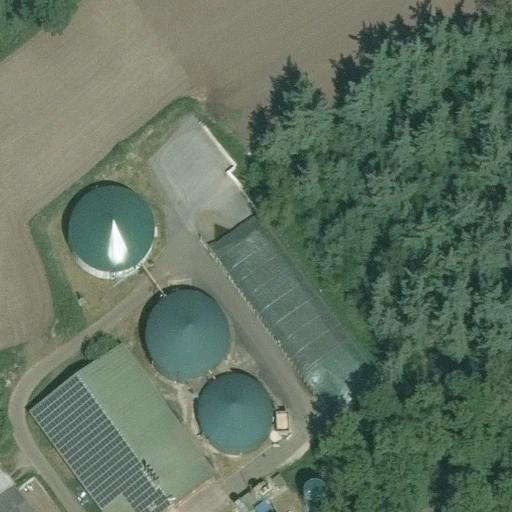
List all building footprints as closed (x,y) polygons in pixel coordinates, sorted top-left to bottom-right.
[(143,243),(143,229),(139,216),(130,204),(118,197),(104,193),(89,195),(76,201),(67,212),(61,225),(59,239),(63,253),(70,264),(81,272),(93,277),(106,277),(118,274),(129,267),(138,257),(143,243)] [(222,350),(224,335),(221,321),(213,308),(201,299),(187,294),(172,294),(158,299),(146,309),(138,321),(135,336),(137,351),(143,363),(153,373),(166,380),(180,382),(193,380),(206,373),(216,363),(222,350)] [(166,511),(215,478),(118,348),(24,415),(92,511),(166,511)] [(266,428),(267,416),(264,404),(258,393),(248,385),(236,381),(223,381),(211,386),(201,394),(195,405),(193,417),(194,430),(200,440),(208,448),(218,454),(230,456),(242,454),(252,448),(261,440),(266,428)] [(0,511),(32,511),(0,467),(0,511)]
